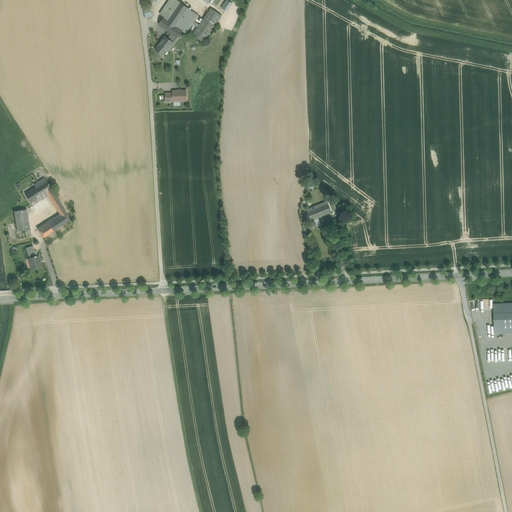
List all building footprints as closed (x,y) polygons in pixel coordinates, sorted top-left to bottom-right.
[(198,17),(174,0),(170,0),(159,15),(162,17),(157,25),(167,33),(164,38),(153,52),(163,59),(182,32),(187,35),(193,26),(196,29),(191,36),(202,44),(222,17),(211,9),(199,25),(194,22),(198,17)] [(227,0),(224,0),(220,7),(226,11),(232,3),(227,0)] [(151,9),(144,11),(146,20),(153,19),(151,9)] [(187,91),(163,93),(164,104),(187,103),(187,91)] [(27,183),(33,193),(24,199),(30,210),(48,198),(61,216),(39,230),(45,240),(78,219),(68,204),(64,207),(49,183),(46,179),(36,185),(33,180),(27,183)] [(318,207),(306,212),(310,221),(332,212),(327,202),(319,206),(318,207)] [(33,237),(28,212),(15,214),(20,239),(33,237)] [(30,261),(33,272),(44,268),(41,257),(30,261)] [(511,303),(493,304),(494,334),(511,333),(511,303)]
